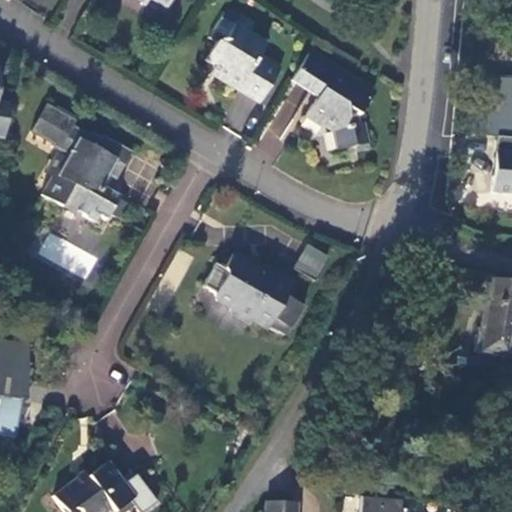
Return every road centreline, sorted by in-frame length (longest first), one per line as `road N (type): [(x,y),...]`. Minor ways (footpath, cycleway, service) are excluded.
road 1 (unclassified): [(390,245),(236,511)]
road 2 (residential): [(81,376),(219,148)]
road 3 (residential): [(0,16),(219,148)]
road 4 (unclassified): [(437,0),(415,188),(390,245)]
road 5 (residential): [(219,148),(390,245)]
road 6 (unclassified): [(511,268),(390,245)]
